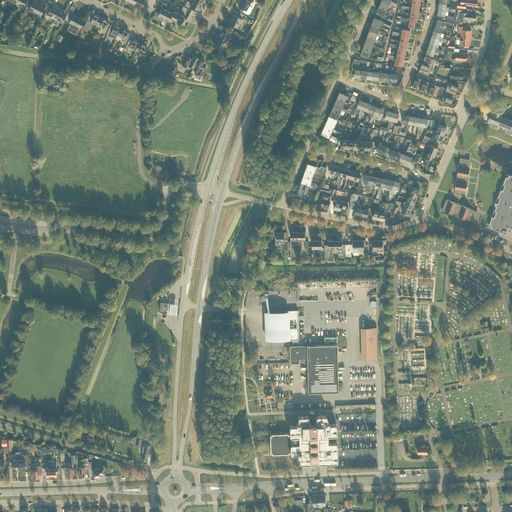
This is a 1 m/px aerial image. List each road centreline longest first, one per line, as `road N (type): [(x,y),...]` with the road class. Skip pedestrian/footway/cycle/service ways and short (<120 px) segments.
road 1 (primary): [(207,188),(181,305),(172,477)]
road 2 (primary): [(180,478),(201,286),(221,192)]
road 3 (primary): [(221,192),(305,0)]
road 4 (primary): [(290,0),(235,107),(207,188)]
road 5 (tertiary): [(236,487),(384,481)]
road 6 (unclassified): [(421,217),(387,229),(279,206)]
road 7 (residential): [(436,180),(305,149)]
